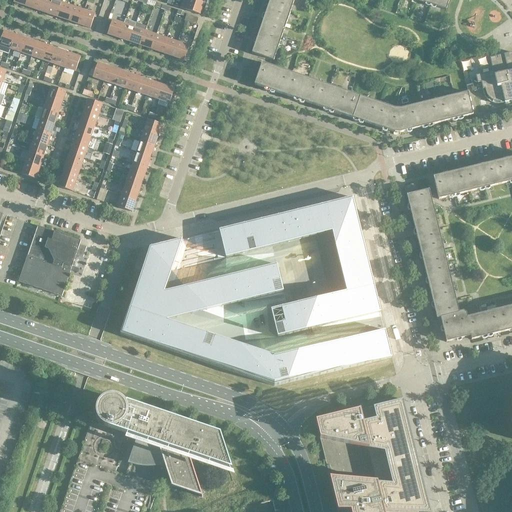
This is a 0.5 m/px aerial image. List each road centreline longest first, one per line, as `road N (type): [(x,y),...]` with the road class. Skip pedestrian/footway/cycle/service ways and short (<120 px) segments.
road 1 (secondary): [(283,429),(239,399),(0,317)]
road 2 (secondary): [(0,337),(236,418),(270,444)]
road 3 (unclassified): [(164,225),(241,0)]
road 4 (unclassified): [(410,381),(364,176)]
road 5 (unclassified): [(364,176),(164,225)]
road 6 (unclassified): [(164,225),(120,233),(0,192)]
road 7 (unclassified): [(511,133),(381,162),(364,176)]
road 8 (unclassified): [(283,429),(300,408),(410,381)]
road 9 (unclassified): [(445,511),(410,381)]
